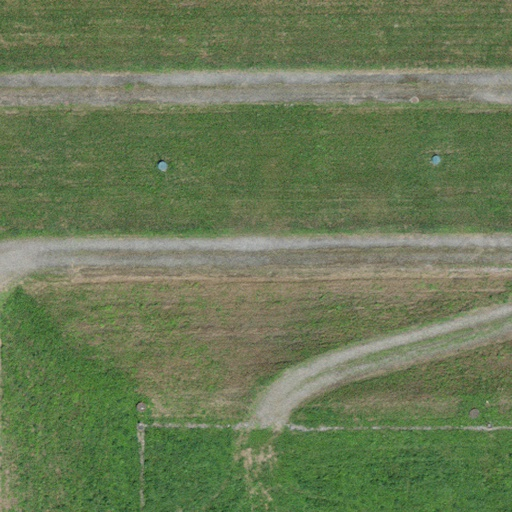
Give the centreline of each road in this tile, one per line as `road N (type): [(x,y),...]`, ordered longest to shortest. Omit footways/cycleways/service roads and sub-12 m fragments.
road 1 (track): [(0,270),(37,257),(511,250)]
road 2 (track): [(0,92),(511,89)]
road 3 (track): [(268,427),(290,391),(345,362),(511,317)]
